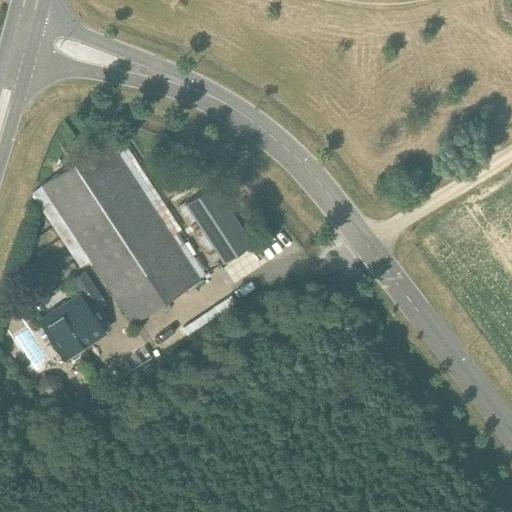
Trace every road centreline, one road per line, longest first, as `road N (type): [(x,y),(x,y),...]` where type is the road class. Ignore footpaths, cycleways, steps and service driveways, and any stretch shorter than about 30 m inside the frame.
road 1 (tertiary): [(511,441),(366,246)]
road 2 (tertiary): [(366,246),(294,160),(220,102)]
road 3 (tertiary): [(220,102),(154,63),(40,18)]
road 4 (tertiary): [(28,64),(220,102)]
road 5 (residential): [(511,151),(366,246)]
